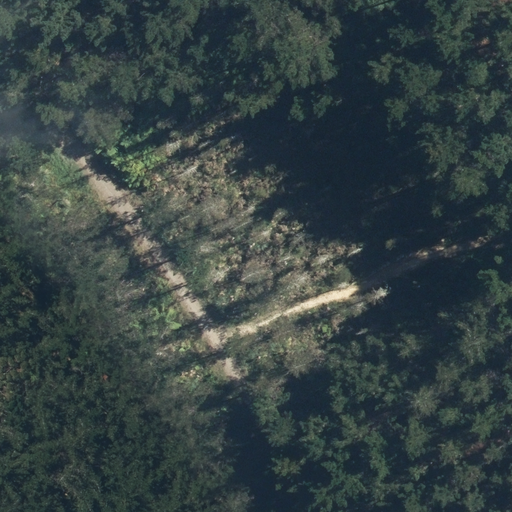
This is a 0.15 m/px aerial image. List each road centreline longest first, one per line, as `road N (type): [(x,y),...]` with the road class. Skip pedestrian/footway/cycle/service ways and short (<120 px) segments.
road 1 (track): [(328,511),(157,246),(0,77)]
road 2 (track): [(511,243),(429,257),(353,297),(220,345)]
